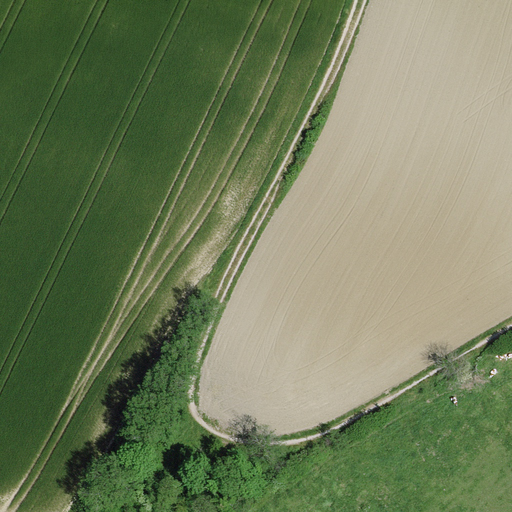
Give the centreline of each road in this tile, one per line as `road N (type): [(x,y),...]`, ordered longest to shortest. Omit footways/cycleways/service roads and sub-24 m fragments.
road 1 (track): [(361,0),(337,66),(212,316)]
road 2 (track): [(203,412),(133,511)]
